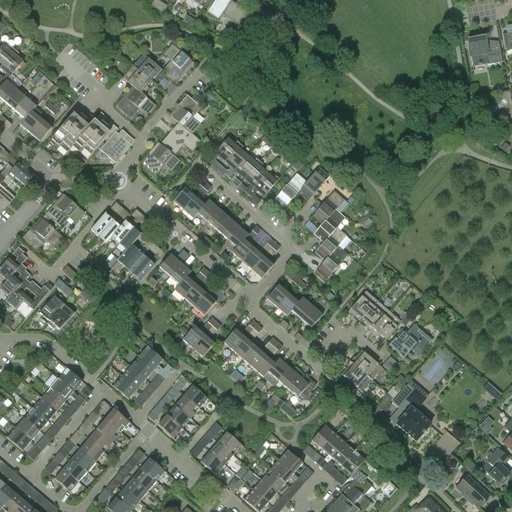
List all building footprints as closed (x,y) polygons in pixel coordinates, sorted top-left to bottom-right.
[(229,2),(230,0),(215,0),(207,13),(218,20),(222,13),(238,24),(246,13),(229,2)] [(511,50),(511,27),(505,29),(506,34),(502,35),(506,54),(506,53),(511,50)] [(468,41),(472,67),(486,64),(487,66),(502,63),(498,42),(480,41),(480,39),(468,41)] [(162,71),(163,73),(176,85),(194,64),(171,45),(162,55),(170,62),(162,71)] [(0,68),(1,69),(16,51),(12,48),(11,50),(8,50),(3,46),(0,49),(0,68)] [(19,54),(16,51),(1,69),(5,73),(0,79),(0,87),(1,88),(4,84),(7,82),(23,63),(18,59),(17,55),(19,54)] [(157,79),(163,73),(162,71),(143,55),(132,67),(146,79),(151,74),(157,79)] [(146,79),(132,67),(122,79),(132,87),(143,96),(148,89),(142,84),(146,79)] [(16,90),(7,82),(4,84),(1,88),(0,88),(0,99),(5,103),(16,90)] [(155,107),(143,96),(132,87),(115,107),(130,120),(139,110),(147,117),(155,107)] [(26,98),(16,90),(5,103),(15,112),(26,98)] [(170,117),(178,124),(178,123),(192,136),(201,126),(192,119),(201,109),(204,111),(208,106),(196,94),(191,100),(187,97),(170,117)] [(15,112),(24,120),(25,120),(32,112),(36,107),(26,98),(15,112)] [(50,111),(54,107),(49,102),(44,107),(50,111)] [(76,106),(70,113),(74,117),(80,109),(76,106)] [(30,135),(42,121),(38,118),(42,112),(36,107),(32,112),(25,120),(24,120),(20,126),(30,135)] [(58,111),(54,107),(50,111),(54,115),(58,111)] [(80,109),(74,117),(78,120),(81,116),(84,113),(80,109)] [(78,120),(74,117),(70,113),(69,115),(69,117),(70,118),(51,140),(66,153),(72,147),(95,120),(90,116),(86,121),(81,116),(78,120)] [(101,114),(95,120),(72,147),(87,160),(106,138),(109,140),(111,138),(107,135),(103,132),(107,128),(102,123),(106,118),(101,114)] [(11,125),(7,121),(3,126),(7,130),(11,125)] [(52,129),(42,121),(30,135),(40,143),(52,129)] [(178,123),(178,124),(161,143),(175,156),(183,146),(192,153),(201,143),(192,136),(178,123)] [(110,124),(107,128),(103,132),(107,135),(114,127),(110,124)] [(114,127),(107,135),(111,138),(114,134),(115,135),(118,131),(114,127)] [(114,134),(111,138),(109,140),(100,151),(116,165),(130,148),(127,146),(128,144),(124,140),(127,136),(122,131),(117,137),(115,135),(114,134)] [(224,163),(240,145),(236,142),(235,144),(232,144),(227,139),(208,161),(213,165),(219,159),(224,163)] [(171,173),(180,163),(157,143),(140,163),(155,177),(164,167),(171,173)] [(504,153),(509,147),(504,144),(500,149),(504,153)] [(243,148),(240,145),(224,163),(229,167),(223,174),(228,178),(247,157),(242,152),(242,149),(243,148)] [(9,155),(4,151),(0,155),(0,159),(3,162),(2,162),(7,166),(0,174),(0,184),(18,164),(9,155)] [(239,176),(244,180),(259,162),(256,159),(254,161),(252,161),(247,157),(228,178),(233,183),(239,176)] [(248,196),(267,174),(262,169),(262,167),(263,165),(259,162),(244,180),(248,184),(242,191),(248,196)] [(18,164),(0,184),(0,197),(3,200),(9,205),(15,198),(5,189),(15,178),(25,186),(33,177),(18,164)] [(318,169),(306,183),(297,194),(307,202),(329,178),(318,169)] [(272,178),(267,174),(248,196),(252,200),(258,193),(263,197),(279,179),(276,176),(274,178),(272,178)] [(297,194),(306,183),(296,175),(275,199),(285,208),(297,194)] [(198,194),(207,184),(202,180),(193,189),(198,194)] [(211,188),(207,184),(198,194),(203,198),(211,188)] [(183,211),(195,198),(185,189),(173,203),(183,211)] [(312,217),(321,225),(335,211),(343,201),(333,192),(312,217)] [(195,198),(183,211),(193,220),(197,216),(197,215),(204,206),(202,204),(204,202),(204,199),(203,198),(198,194),(195,198)] [(77,225),(85,215),(63,195),(45,215),(60,228),(69,218),(77,225)] [(208,201),(204,206),(197,215),(197,216),(207,224),(219,210),(208,201)] [(115,203),(110,209),(113,212),(119,206),(115,203)] [(207,224),(216,232),(228,219),(219,210),(207,224)] [(323,244),(336,229),(344,219),(335,211),(321,225),(313,235),(323,244)] [(99,238),(113,222),(109,218),(111,217),(106,213),(91,231),(99,238)] [(122,219),(125,222),(131,216),(127,213),(122,219)] [(135,220),(138,223),(143,217),(140,214),(135,220)] [(143,217),(138,223),(141,226),(146,219),(143,217)] [(53,248),(62,237),(40,218),(22,238),(37,251),(46,242),(53,248)] [(228,219),(216,232),(226,241),(238,227),(228,219)] [(116,225),(113,222),(99,238),(106,245),(111,239),(122,226),(118,223),(116,225)] [(111,239),(119,245),(134,228),(130,224),(129,226),(125,223),(122,226),(111,239)] [(194,228),(189,224),(185,228),(190,233),(194,228)] [(226,241),(236,249),(236,250),(244,241),(247,236),(248,236),(238,227),(226,241)] [(248,236),(247,236),(252,240),(260,231),(255,227),(248,236)] [(138,231),(137,231),(134,228),(119,245),(126,252),(131,247),(137,240),(140,236),(136,233),(138,231)] [(314,254),(323,262),(324,263),(337,248),(346,238),(336,229),(323,244),(314,254)] [(247,236),(244,241),(236,250),(236,249),(231,254),(241,263),(253,250),(248,245),(252,240),(247,236)] [(200,241),(205,246),(209,241),(203,237),(200,241)] [(144,247),(150,241),(146,238),(141,244),(144,247)] [(267,253),(275,244),(270,240),(262,249),(267,253)] [(153,243),(150,241),(144,247),(147,249),(153,243)] [(209,241),(205,246),(209,250),(213,245),(209,241)] [(275,244),(267,253),(271,257),(280,248),(275,244)] [(125,269),(140,252),(140,251),(136,248),(134,250),(131,247),(126,252),(117,262),(125,269)] [(324,263),(323,262),(315,272),(326,281),(347,256),(337,248),(324,263)] [(263,258),(253,250),(241,263),(251,272),(263,258)] [(159,260),(164,254),(161,251),(156,256),(156,257),(159,260)] [(144,255),(140,252),(125,269),(133,276),(146,260),(143,257),(144,255)] [(0,269),(0,275),(7,281),(12,276),(27,259),(21,254),(14,263),(9,259),(0,269)] [(219,258),(224,263),(228,258),(223,254),(219,258)] [(169,278),(181,264),(170,255),(159,269),(169,278)] [(155,265),(159,260),(156,257),(156,256),(154,256),(149,262),(146,260),(133,276),(140,282),(155,265)] [(273,267),(263,258),(251,272),(261,280),(273,267)] [(169,278),(178,286),(179,286),(186,278),(190,273),(181,264),(169,278)] [(71,280),(76,275),(67,267),(62,272),(71,280)] [(199,282),(208,272),(203,268),(194,278),(199,282)] [(0,288),(0,289),(9,298),(10,298),(25,280),(26,280),(29,275),(25,271),(17,280),(12,276),(7,281),(0,288)] [(208,272),(199,282),(204,286),(213,276),(208,272)] [(296,286),(300,281),(296,277),(292,282),(296,286)] [(152,287),(156,282),(151,278),(147,283),(152,287)] [(179,286),(178,286),(174,291),(184,300),(196,286),(186,278),(179,286)] [(15,311),(28,297),(23,293),(31,284),(26,280),(25,280),(10,298),(9,298),(5,303),(15,311)] [(300,281),(296,286),(301,290),(305,285),(300,281)] [(204,317),(215,304),(218,306),(224,299),(221,296),(228,289),(222,285),(216,292),(212,293),(208,298),(205,295),(194,308),(204,317)] [(205,295),(196,286),(184,300),(194,308),(205,295)] [(276,309),(288,295),(278,286),(266,300),(276,309)] [(15,311),(25,320),(45,297),(50,292),(44,287),(39,292),(40,293),(33,301),(28,297),(15,311)] [(167,300),(171,295),(166,291),(162,296),(167,300)] [(362,321),(377,303),(365,293),(348,313),(355,319),(357,317),(362,321)] [(96,297),(94,295),(88,301),(91,304),(96,297)] [(298,303),(288,295),(276,309),(286,317),(291,312),(298,304),(298,303)] [(302,298),(298,303),(298,304),(291,312),(300,321),(312,307),(302,298)] [(40,319),(47,325),(64,305),(59,301),(55,306),(50,301),(39,314),(43,317),(40,319)] [(365,328),(371,334),(389,313),(377,303),(362,321),(367,325),(365,328)] [(64,305),(47,325),(53,331),(55,328),(59,331),(70,319),(65,315),(69,310),(64,305)] [(312,307),(300,321),(311,329),(322,316),(312,307)] [(389,313),(371,334),(378,339),(380,337),(385,341),(400,323),(389,313)] [(207,332),(216,322),(211,318),(203,328),(207,332)] [(249,335),(257,325),(252,321),(244,331),(249,335)] [(287,325),(282,321),(278,326),(283,330),(287,325)] [(216,322),(207,332),(212,336),(216,331),(221,327),(219,325),(216,322)] [(262,329),(257,325),(249,335),(253,339),(262,329)] [(407,334),(404,332),(400,337),(398,336),(389,346),(397,354),(403,359),(410,351),(417,357),(422,351),(424,352),(426,350),(425,349),(434,339),(425,332),(421,336),(417,333),(419,331),(413,326),(407,334)] [(182,341),(192,350),(204,336),(194,327),(186,336),(182,333),(178,336),(183,340),(182,341)] [(234,353),(245,339),(235,330),(223,343),(234,353)] [(139,340),(132,334),(127,340),(134,346),(139,340)] [(302,338),(297,334),(293,339),(298,343),(302,338)] [(214,345),(204,336),(192,350),(202,358),(214,345)] [(268,352),(277,343),(272,338),(263,348),(268,352)] [(255,348),(245,339),(234,353),(243,361),(255,348)] [(277,343),(268,352),(273,356),(282,346),(277,343)] [(154,371),(158,375),(161,371),(163,370),(158,366),(163,361),(146,346),(137,356),(154,371)] [(265,357),(255,348),(243,361),(253,370),(265,357)] [(358,360),(353,365),(371,381),(382,369),(362,351),(356,358),(358,360)] [(137,356),(128,366),(146,381),(154,371),(137,356)] [(274,365),(274,364),(265,357),(253,370),(263,378),(267,373),(274,365)] [(390,358),(382,367),(389,374),(397,365),(390,358)] [(279,359),(274,364),(274,365),(267,373),(277,381),(288,368),(279,359)] [(371,381),(353,365),(349,370),(347,368),(341,375),(361,392),(371,381)] [(120,376),(137,390),(146,381),(128,366),(120,376)] [(56,378),(74,393),(82,383),(64,368),(56,378)] [(277,381),(287,390),(298,376),(288,368),(277,381)] [(158,375),(165,380),(168,377),(161,371),(158,375)] [(301,373),(298,376),(287,390),(297,398),(302,402),(310,393),(305,389),(311,382),(301,373)] [(162,383),(165,380),(158,375),(156,378),(162,383)] [(128,400),(137,390),(120,376),(111,385),(128,400)] [(396,381),(398,383),(403,387),(407,382),(400,376),(396,381)] [(181,377),(178,381),(184,386),(187,382),(181,377)] [(74,393),(56,378),(47,388),(65,403),(70,397),(75,401),(75,400),(78,397),(74,393)] [(259,382),(255,386),(255,387),(260,391),(264,386),(259,382)] [(392,390),(397,394),(403,387),(398,383),(392,390)] [(414,406),(417,409),(425,400),(428,396),(418,387),(415,390),(415,389),(414,390),(408,385),(391,403),(399,409),(392,417),(399,423),(396,425),(416,442),(430,426),(411,409),(414,406)] [(183,396),(200,411),(209,401),(192,386),(183,396)] [(39,398),(57,413),(65,403),(47,388),(39,398)] [(142,394),(148,400),(151,396),(145,391),(142,394)] [(78,397),(84,402),(87,399),(81,394),(78,397)] [(148,400),(142,394),(139,398),(145,403),(148,400)] [(164,397),(170,402),(173,399),(167,394),(164,397)] [(275,404),(279,399),(274,395),(271,398),(270,400),(273,402),(275,404)] [(388,395),(377,407),(382,411),(393,399),(388,395)] [(192,421),(200,411),(183,396),(175,406),(192,421)] [(84,402),(78,397),(75,400),(75,401),(81,406),(84,402)] [(170,402),(164,397),(161,400),(167,406),(170,402)] [(48,423),(57,413),(39,398),(31,407),(48,423)] [(279,399),(275,404),(279,408),(283,404),(279,399)] [(166,416),(183,431),(192,421),(175,406),(166,416)] [(22,418),(39,433),(48,423),(31,407),(22,418)] [(105,420),(122,435),(131,424),(113,410),(105,420)] [(61,417),(67,422),(70,419),(64,413),(61,417)] [(150,413),(147,417),(153,422),(156,418),(150,413)] [(175,441),(183,431),(166,416),(157,426),(175,441)] [(67,422),(61,417),(58,420),(64,425),(67,422)] [(86,421),(92,426),(94,423),(88,417),(86,421)] [(31,442),(39,433),(22,418),(14,427),(31,442)] [(493,423),(488,418),(479,428),(487,436),(492,430),(489,427),(493,423)] [(105,420),(96,430),(114,445),(122,435),(105,420)] [(92,426),(86,421),(83,424),(89,430),(92,426)] [(511,423),(510,421),(504,428),(510,433),(511,432),(511,434),(503,444),(511,452),(511,423)] [(218,433),(222,429),(215,424),(212,427),(218,433)] [(321,450),(336,433),(326,424),(311,442),(321,450)] [(31,442),(14,427),(5,437),(23,452),(31,442)] [(88,440),(105,455),(114,445),(96,430),(88,440)] [(44,437),(50,442),(53,438),(47,433),(44,437)] [(217,443),(234,458),(243,448),(226,433),(217,443)] [(332,460),(331,459),(346,442),(336,433),(321,450),(327,456),(324,460),(327,463),(328,464),(330,462),(332,460)] [(47,445),(50,442),(44,437),(41,440),(47,445)] [(69,441),(75,446),(78,443),(72,437),(69,441)] [(97,465),(105,455),(88,440),(79,450),(97,465)] [(198,443),(204,449),(207,445),(201,440),(198,443)] [(75,446),(69,441),(66,444),(72,449),(75,446)] [(332,460),(341,467),(356,450),(346,442),(331,459),(332,460)] [(204,449),(198,443),(195,447),(201,452),(204,449)] [(226,468),(234,458),(217,443),(209,453),(226,468)] [(307,446),(302,452),(306,455),(311,449),(307,446)] [(498,449),(481,468),(500,486),(510,475),(502,467),(509,460),(498,449)] [(79,450),(71,460),(88,474),(97,465),(79,450)] [(141,459),(144,455),(138,450),(135,454),(141,459)] [(276,460),(293,475),(301,465),(284,450),(276,460)] [(351,476),(355,470),(366,459),(356,450),(341,467),(351,476)] [(36,458),(30,453),(27,456),(33,461),(36,458)] [(217,478),(226,468),(209,453),(200,463),(217,478)] [(52,460),(58,466),(61,462),(55,457),(52,460)] [(148,459),(140,469),(158,484),(166,474),(148,459)] [(58,466),(52,460),(49,464),(55,469),(58,466)] [(63,470),(80,485),(88,474),(71,460),(63,470)] [(267,469),(284,484),(290,478),(301,487),(304,484),(298,479),(293,475),(276,460),(267,469)] [(322,469),(327,463),(324,460),(318,466),(322,469)] [(327,463),(322,469),(327,474),(334,465),(330,462),(328,464),(327,463)] [(124,467),(121,470),(127,475),(130,472),(124,467)] [(465,498),(467,499),(477,487),(471,481),(475,477),(465,467),(460,472),(465,477),(456,487),(466,496),(465,498)] [(140,469),(131,479),(149,494),(158,484),(140,469)] [(259,479),(276,494),(284,484),(267,469),(259,479)] [(72,494),(80,485),(63,470),(54,480),(72,494)] [(127,475),(121,470),(118,473),(124,479),(127,475)] [(365,479),(355,470),(351,476),(349,478),(352,481),(340,495),(341,495),(359,511),(363,511),(371,504),(363,497),(371,487),(363,481),(365,479)] [(10,480),(15,474),(11,471),(6,477),(10,480)] [(18,476),(15,474),(10,480),(13,483),(18,476)] [(298,479),(304,484),(307,480),(301,475),(298,479)] [(347,480),(343,477),(338,483),(341,486),(347,480)] [(477,487),(467,499),(472,504),(474,503),(479,508),(490,496),(483,489),(485,486),(475,477),(471,481),(477,487)] [(123,489),(141,504),(149,494),(131,479),(123,489)] [(267,504),(276,494),(259,479),(250,489),(267,504)] [(441,482),(436,487),(442,492),(446,488),(441,482)] [(0,491),(0,510),(0,511),(15,494),(5,485),(0,491)] [(104,490),(110,495),(113,492),(107,486),(104,490)] [(29,497),(34,491),(31,488),(26,494),(29,497)] [(130,511),(133,511),(141,504),(123,489),(115,499),(130,511)] [(260,511),(267,504),(250,489),(242,499),(257,511),(260,511)] [(110,495),(104,490),(101,493),(107,498),(110,495)] [(38,493),(34,491),(29,497),(32,499),(38,493)] [(1,511),(16,511),(25,502),(15,494),(0,511),(1,511)] [(280,498),(287,504),(290,500),(284,495),(280,498)] [(341,505),(337,509),(339,511),(359,511),(341,495),(336,501),(341,505)] [(287,504),(280,498),(278,501),(284,507),(287,504)] [(130,511),(115,499),(106,509),(109,511),(130,511)] [(420,509),(415,505),(409,511),(440,511),(428,500),(420,509)] [(33,511),(34,510),(25,502),(16,511),(33,511)]
